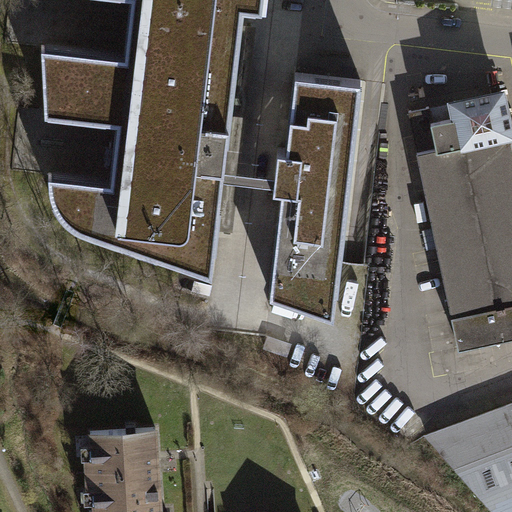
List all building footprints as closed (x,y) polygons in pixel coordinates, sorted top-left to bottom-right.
[(263,0),(132,0),(126,54),(42,45),(46,112),(118,120),(112,180),(49,172),(50,185),(52,195),(55,201),(60,209),(67,217),(74,223),(82,228),(92,231),(212,272),(224,174),(225,166),(236,54),(238,54),(240,54),(241,38),(240,38),(238,38),(242,7),(262,9),(263,0)] [(242,24),(240,38),(241,38),(240,54),(238,54),(218,230),(233,231),(256,26),(242,24)] [(361,80),(296,72),(287,148),(279,147),(276,172),(275,180),(274,186),(283,187),(270,293),(334,314),(361,80)] [(511,334),(511,139),(501,91),(454,101),(457,115),(432,121),(429,106),(409,111),(459,346),(511,334)] [(276,172),(225,166),(224,174),(275,180),(276,172)] [(511,511),(511,402),(427,434),(496,511),(511,511)] [(105,511),(113,511),(112,511),(138,511),(138,510),(159,509),(160,509),(158,474),(155,474),(155,462),(158,462),(155,427),(90,431),(92,456),(87,456),(89,487),(94,487),(95,511),(105,511)]
